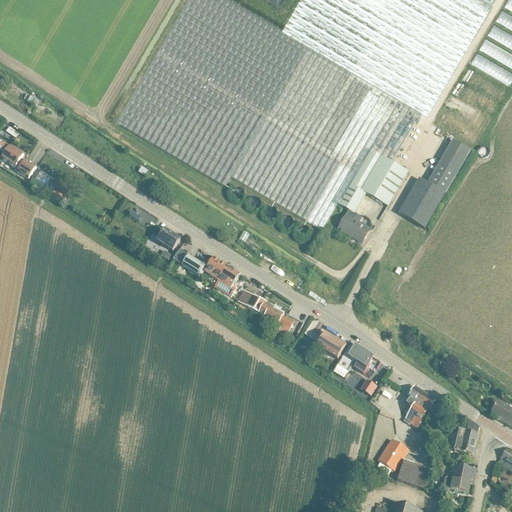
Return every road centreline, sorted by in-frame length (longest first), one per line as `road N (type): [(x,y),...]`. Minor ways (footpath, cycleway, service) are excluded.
road 1 (tertiary): [(497,429),(0,109)]
road 2 (unknown): [(341,328),(421,166),(429,130)]
